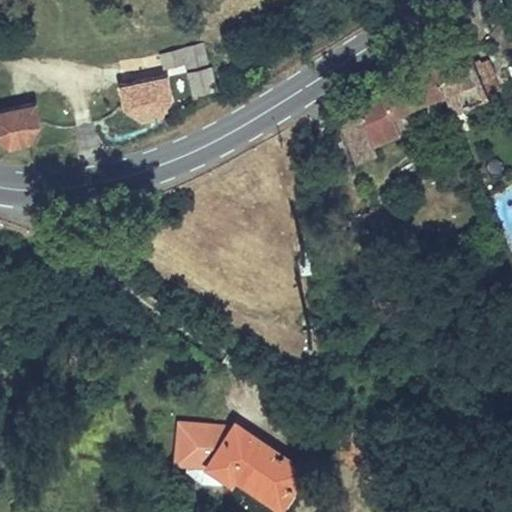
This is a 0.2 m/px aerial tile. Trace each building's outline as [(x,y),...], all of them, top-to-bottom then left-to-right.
[(185,65),(191,95),(215,90),(206,43),(163,52),(165,64),(114,75),(121,109),(139,121),(164,115),(172,96),(167,69),(185,65)] [(378,93),(339,126),(363,116),(374,142),(394,134),(387,117),(447,91),(454,107),(481,96),(475,82),(489,76),(482,61),(471,66),(466,55),(378,93)] [(38,126),(34,103),(0,110),(0,142),(7,145),(29,140),(38,126)] [(363,116),(339,126),(356,167),(379,158),(374,142),(363,116)] [(511,220),(511,192),(500,200),(511,220)] [(349,279),(324,291),(331,307),(357,293),(349,279)] [(275,511),(278,511),(304,476),(231,423),(229,426),(176,419),(170,458),(181,459),(202,462),(220,475),(229,482),(232,482),(275,511)] [(202,462),(181,459),(180,467),(195,480),(215,482),(220,475),(202,462)] [(372,498),(340,471),(331,483),(363,510),(372,498)]
